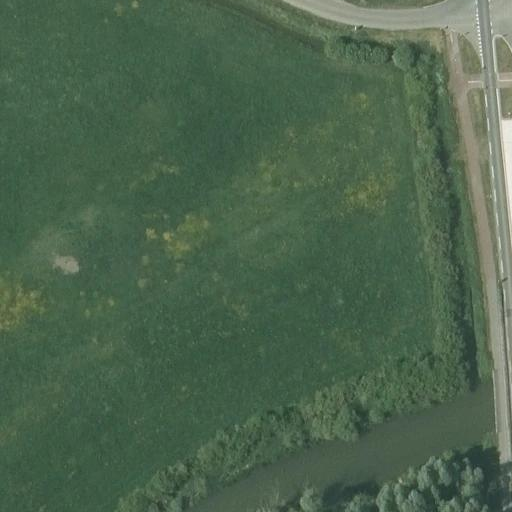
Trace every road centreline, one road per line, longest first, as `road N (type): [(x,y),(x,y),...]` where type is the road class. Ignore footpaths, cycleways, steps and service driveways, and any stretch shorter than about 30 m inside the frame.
road 1 (primary): [(484,15),(511,282)]
road 2 (unclassified): [(303,0),(387,23),(484,15)]
